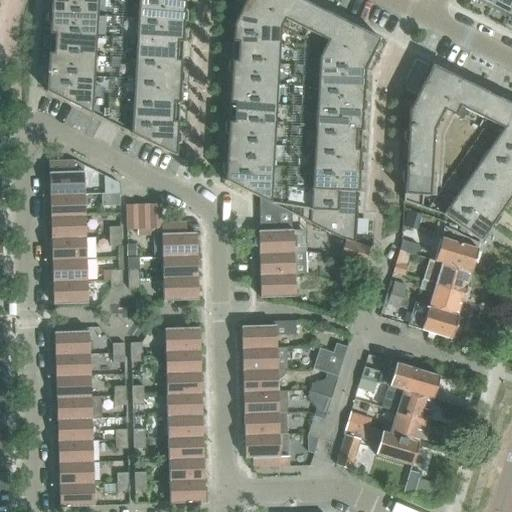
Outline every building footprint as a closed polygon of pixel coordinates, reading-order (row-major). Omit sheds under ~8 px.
[(50,13),(97,15),(97,0),(48,0),(48,2),(51,5),(50,13)] [(185,2),(151,0),(136,0),(136,20),(184,22),(187,22),(187,12),(184,9),(185,2)] [(337,58),(365,71),(365,70),(380,39),(351,25),(344,22),(344,21),(323,11),(323,12),(313,6),(301,0),(245,0),(239,13),(264,26),(266,22),(282,30),(297,38),(308,43),(316,47),(315,48),(320,51),(324,52),(324,51),(337,58)] [(511,0),(494,0),(492,5),(496,7),(495,10),(509,17),(511,8),(511,0)] [(49,33),(96,36),(97,15),(50,13),(47,13),(47,22),(50,25),(49,33)] [(233,41),(280,43),(280,34),(282,30),(266,22),(264,26),(239,13),(234,24),(231,24),(230,32),(233,35),(233,41)] [(184,22),(136,20),(134,40),(183,42),(186,43),(186,33),(183,30),(184,22)] [(48,53),(94,56),(96,36),(49,33),(48,53)] [(183,42),(134,40),(133,60),(181,63),(183,42)] [(233,41),(231,61),(279,64),(280,43),(233,41)] [(337,58),(324,51),(324,52),(320,51),(318,55),(316,88),(335,89),(364,91),(367,91),(367,81),(364,78),(365,71),(337,58)] [(47,74),(93,76),(94,56),(48,53),(45,53),(44,63),(47,66),(47,74)] [(181,63),(133,60),(132,81),(180,83),(183,83),(184,74),(181,70),(181,63)] [(231,61),(228,61),(228,71),(231,74),(230,82),(278,84),(279,64),(231,61)] [(498,138),(511,144),(511,105),(499,98),(498,99),(488,94),(488,93),(468,83),(468,84),(460,80),(461,79),(432,65),(408,112),(407,131),(404,131),(404,141),(407,144),(405,172),(402,172),(402,181),(404,185),(404,202),(422,208),(423,196),(428,196),(430,196),(434,127),(440,128),(447,112),(472,125),(483,130),(490,134),(490,135),(496,138),(498,139),(498,138)] [(75,106),(91,115),(93,76),(47,74),(44,74),(43,83),(46,87),(46,92),(75,106)] [(131,101),(165,103),(179,104),(182,104),(183,94),(180,91),(180,83),(132,81),(131,101)] [(230,82),(227,81),(227,91),(230,94),(229,102),(276,105),(278,84),(230,82)] [(315,109),(363,111),(366,111),(366,102),(363,98),(364,91),(335,89),(316,88),(315,109)] [(179,104),(165,103),(131,101),(130,121),(178,124),(179,104)] [(228,122),(275,125),(276,105),(229,102),(228,122)] [(314,129),(361,132),(364,132),(365,122),(362,119),(363,111),(315,109),(314,129)] [(178,124),(130,121),(129,134),(145,142),(176,157),(177,144),(180,144),(181,135),(178,132),(178,124)] [(228,122),(225,122),(224,132),(227,135),(227,143),(274,145),(275,125),(228,122)] [(360,152),(361,132),(314,129),(313,149),(360,152)] [(511,144),(498,138),(498,139),(496,138),(489,148),(511,164),(511,144)] [(226,163),(273,166),(274,145),(227,143),(224,143),(223,152),(226,155),(226,163)] [(511,164),(489,148),(477,165),(511,188),(511,164)] [(359,172),(362,172),(363,163),(360,160),(360,152),(313,149),(312,170),(359,172)] [(73,161),(49,162),(49,174),(73,173),(73,161)] [(226,163),(223,163),(222,173),(225,176),(225,181),(253,195),(258,198),(271,204),(273,166),(226,163)] [(511,201),(511,198),(511,197),(511,188),(477,165),(466,181),(504,208),(507,210),(511,202),(511,201)] [(311,190),(358,193),(361,193),(362,183),(359,180),(359,172),(312,170),(311,190)] [(49,174),(50,197),(84,196),(83,173),(73,173),(49,174)] [(500,215),(504,208),(466,181),(454,198),(492,225),(495,227),(500,219),(500,215)] [(325,231),(341,239),(355,244),(358,193),(311,190),(310,211),(326,211),(325,231)] [(119,204),(119,194),(107,194),(107,204),(119,204)] [(50,197),(50,218),(85,217),(84,196),(50,197)] [(292,231),(291,214),(271,204),(258,198),(259,232),(258,232),(259,254),(293,253),(305,253),(307,253),(307,243),(293,244),(293,231),(292,231)] [(492,225),(454,198),(447,208),(442,215),(460,227),(483,244),(489,236),(488,231),(492,225)] [(138,205),(126,206),(126,230),(139,230),(138,205)] [(150,230),(150,205),(138,205),(139,230),(150,230)] [(161,223),(161,205),(150,205),(150,230),(161,229),(161,223)] [(85,239),(85,217),(50,218),(51,240),(85,239)] [(154,258),(162,257),(197,256),(196,234),(186,234),(186,222),(161,223),(161,229),(161,235),(153,235),(154,258)] [(120,227),(108,228),(109,237),(120,237),(120,227)] [(434,261),(441,263),(471,272),(479,246),(444,228),(434,261)] [(109,237),(109,247),(121,247),(120,237),(109,237)] [(86,260),(85,239),(51,240),(52,261),(86,260)] [(369,248),(345,241),(340,257),(365,264),(367,258),(369,248)] [(401,245),(400,251),(406,253),(415,256),(418,246),(401,241),(401,245)] [(404,276),(407,266),(403,265),(406,253),(400,251),(397,259),(393,273),(404,276)] [(259,254),(260,276),(294,275),(306,274),(305,253),(293,253),(259,254)] [(162,257),(163,279),(197,278),(197,256),(162,257)] [(52,261),(52,283),(87,282),(86,260),(52,261)] [(441,263),(434,285),(464,294),(471,272),(441,263)] [(110,271),(110,281),(122,280),(122,271),(110,271)] [(260,276),(260,299),(295,298),(294,275),(260,276)] [(345,286),(357,290),(360,281),(348,277),(345,286)] [(197,278),(163,279),(163,302),(198,300),(197,278)] [(110,281),(110,290),(122,290),(122,280),(110,281)] [(139,280),(128,281),(128,290),(140,289),(139,280)] [(87,282),(52,283),(53,305),(88,304),(87,282)] [(434,285),(428,307),(457,316),(464,294),(434,285)] [(357,290),(345,286),(343,295),(354,299),(357,290)] [(390,296),(402,299),(404,291),(393,287),(390,296)] [(402,299),(390,296),(388,304),(399,307),(402,299)] [(457,316),(428,307),(414,303),(407,326),(450,339),(457,316)] [(241,327),(242,350),(276,349),(276,336),(296,335),(295,322),(271,323),(272,326),(241,327)] [(200,351),(199,329),(164,330),(165,352),(200,351)] [(54,333),(55,356),(89,355),(89,332),(54,333)] [(130,344),(130,353),(142,353),(142,343),(130,344)] [(112,344),(112,354),(124,354),(124,344),(112,344)] [(333,354),(344,357),(347,348),(336,344),(333,354)] [(242,350),(242,371),(277,370),(276,349),(242,350)] [(200,373),(200,351),(165,352),(166,374),(200,373)] [(130,353),(130,363),(142,363),(142,353),(130,353)] [(124,354),(112,354),(113,364),(125,363),(124,354)] [(344,357),(333,354),(330,363),(341,366),(344,357)] [(55,356),(55,377),(90,376),(89,355),(55,356)] [(389,386),(402,390),(432,399),(439,377),(417,370),(396,364),(384,360),(377,383),(389,386)] [(242,371),(243,393),(277,392),(277,370),(242,371)] [(379,375),(364,371),(361,380),(376,385),(379,375)] [(166,395),(201,394),(200,373),(166,374),(166,395)] [(90,376),(55,377),(56,399),(91,398),(90,376)] [(376,385),(361,380),(358,390),(373,394),(376,385)] [(320,395),(331,398),(334,389),(323,386),(320,395)] [(113,388),(114,397),(126,397),(125,387),(113,388)] [(131,387),(131,396),(143,396),(143,387),(131,387)] [(402,390),(396,412),(425,422),(432,399),(402,390)] [(243,393),(244,415),(278,414),(286,413),(285,392),(277,392),(243,393)] [(202,416),(201,394),(166,395),(167,417),(202,416)] [(317,404),(329,408),(331,398),(320,395),(317,404)] [(131,396),(132,406),(144,406),(143,396),(131,396)] [(114,397),(114,407),(126,406),(126,397),(114,397)] [(57,420),(91,419),(91,398),(56,399),(57,420)] [(389,434),(418,443),(425,422),(396,412),(389,434)] [(244,415),(244,436),(279,435),(278,414),(244,415)] [(370,420),(354,415),(350,414),(348,422),(367,428),(370,420)] [(167,417),(168,439),(202,437),(202,416),(167,417)] [(57,420),(57,442),(92,441),(91,419),(57,420)] [(418,443),(389,434),(367,428),(348,422),(345,431),(356,435),(356,437),(378,444),(375,455),(411,466),(418,443)] [(310,427),(307,436),(319,440),(321,430),(310,427)] [(0,429),(0,439),(8,439),(8,430),(0,429)] [(115,431),(115,440),(127,440),(127,430),(115,431)] [(144,430),(133,430),(133,440),(145,439),(144,430)] [(279,435),(244,436),(245,459),(252,459),(252,469),(289,468),(288,435),(279,435)] [(319,440),(307,436),(308,453),(314,455),(319,440)] [(168,439),(169,460),(203,459),(202,437),(168,439)] [(8,439),(0,439),(0,449),(9,449),(8,439)] [(133,440),(133,449),(145,449),(145,439),(133,440)] [(127,440),(115,440),(115,450),(127,449),(127,440)] [(57,442),(58,464),(93,463),(92,441),(57,442)] [(358,448),(342,443),(336,465),(352,470),(358,448)] [(169,460),(169,482),(204,481),(203,459),(169,460)] [(93,463),(58,464),(59,485),(93,484),(93,463)] [(0,473),(0,483),(10,483),(9,473),(0,473)] [(116,474),(116,483),(128,483),(128,473),(116,474)] [(134,473),(134,483),(146,482),(146,473),(134,473)] [(204,481),(169,482),(170,504),(204,503),(204,481)] [(134,483),(135,492),(146,492),(146,482),(134,483)] [(0,483),(0,493),(10,493),(10,483),(0,483)] [(128,483),(116,483),(117,493),(129,493),(128,483)] [(93,484),(59,485),(59,508),(94,507),(93,484)]
